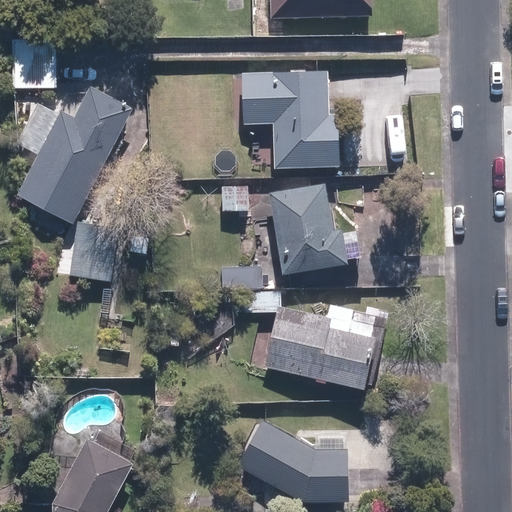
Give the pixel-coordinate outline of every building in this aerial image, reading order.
[(273,0),(274,17),(314,16),(376,15),(375,0),(273,0)] [(56,39),(17,40),(19,87),(58,86),(56,39)] [(277,166),(345,163),(342,110),(334,111),(332,67),(244,72),(246,124),(275,122),(277,166)] [(78,116),(64,109),(20,193),(76,222),(137,105),(95,83),(78,116)] [(345,224),(338,225),(330,180),(271,190),(285,271),(352,260),(345,224)] [(223,185),(223,210),(252,210),(252,185),(223,185)] [(122,227),(80,220),(71,274),(113,281),(122,227)] [(220,266),(222,289),(264,286),(262,263),(220,266)] [(337,315),(280,303),(267,364),(370,386),(381,334),(335,325),(337,315)] [(184,320),(164,319),(163,346),(183,346),(184,320)] [(240,464),(308,500),(354,497),(351,445),(321,447),(265,417),(240,464)] [(109,511),(138,462),(91,436),(54,500),(55,511),(109,511)]
